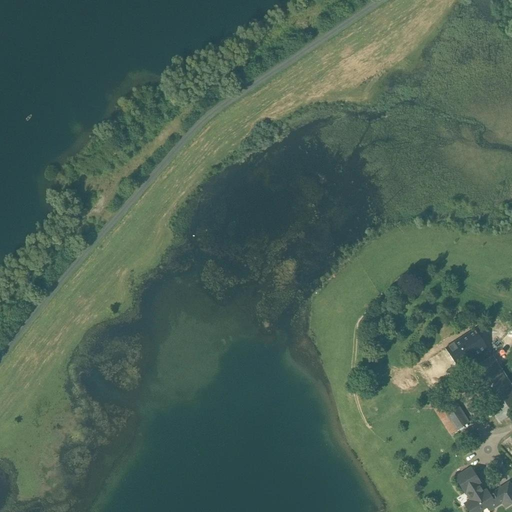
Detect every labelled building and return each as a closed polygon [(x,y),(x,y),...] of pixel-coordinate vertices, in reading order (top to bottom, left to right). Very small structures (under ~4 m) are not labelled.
[(475,330),(446,349),(459,368),(466,364),(475,358),(488,350),(475,330)] [(479,364),(470,370),(468,372),(500,422),(511,414),(511,388),(492,357),(479,364)] [(475,358),(466,364),(470,370),(479,364),(475,358)] [(451,396),(433,407),(451,435),(469,423),(451,396)] [(502,502),(496,492),(490,496),(487,492),(486,491),(486,492),(484,493),(478,485),(479,484),(480,484),(480,483),(479,483),(471,470),(471,469),(470,469),(456,478),(455,478),(456,479),(465,492),(464,493),(465,493),(466,493),(466,492),(471,501),(466,504),(465,505),(469,511),(488,511),(489,510),(502,502)] [(496,492),(502,502),(505,506),(506,507),(507,507),(511,503),(511,489),(509,485),(508,484),(507,485),(508,485),(497,491),(496,492)]
